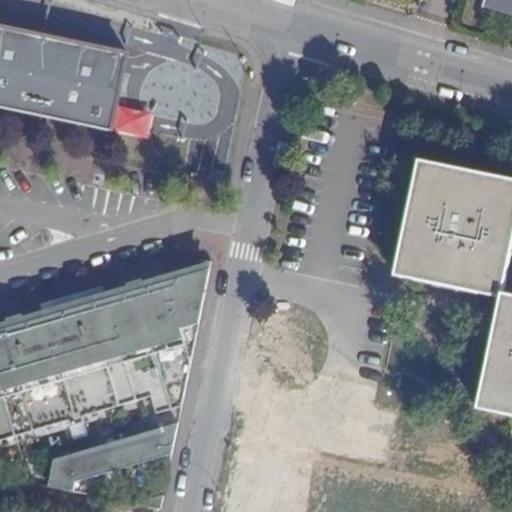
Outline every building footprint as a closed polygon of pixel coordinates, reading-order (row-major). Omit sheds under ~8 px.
[(511,14),(511,0),(484,0),(483,7),(511,14)] [(0,109),(113,134),(130,57),(0,29),(0,109)] [(398,273),(503,295),(511,248),(511,179),(421,161),(398,273)] [(0,440),(69,421),(70,426),(84,422),(82,416),(151,397),(156,414),(181,406),(211,263),(142,282),(128,287),(22,316),(7,321),(0,322),(0,440)] [(480,407),(511,413),(511,296),(503,295),(480,407)] [(74,490),(75,482),(172,454),(178,423),(54,460),(48,486),(74,490)] [(135,504),(160,509),(163,496),(135,504)]
